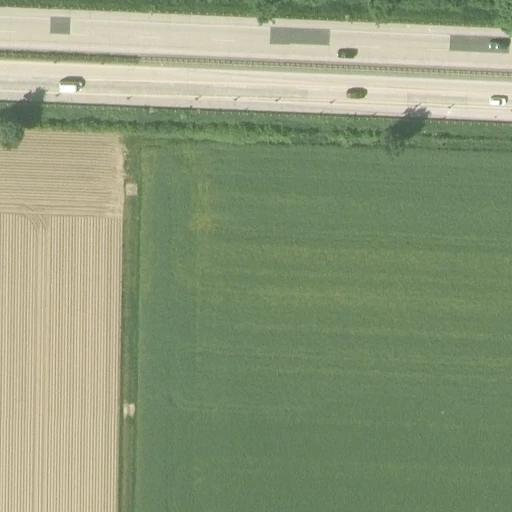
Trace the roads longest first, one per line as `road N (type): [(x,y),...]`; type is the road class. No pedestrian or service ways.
road 1 (motorway): [(511,52),(0,27)]
road 2 (motorway): [(0,79),(511,98)]
road 3 (track): [(126,146),(125,511)]
